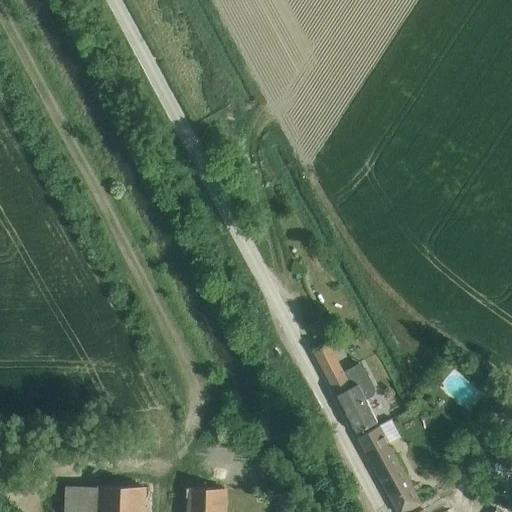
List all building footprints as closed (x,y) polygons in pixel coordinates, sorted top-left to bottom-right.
[(330,314),(308,325),(314,337),(336,327),(330,314)] [(330,342),(314,351),(356,433),(377,422),(366,399),(371,396),(372,396),(374,394),(375,393),(376,388),(362,361),(345,371),(330,342)] [(381,425),(358,437),(398,511),(404,511),(422,502),(381,425)] [(65,486),(64,511),(145,511),(147,487),(98,485),(98,487),(65,486)] [(187,488),(185,511),(226,511),(227,489),(187,488)]
